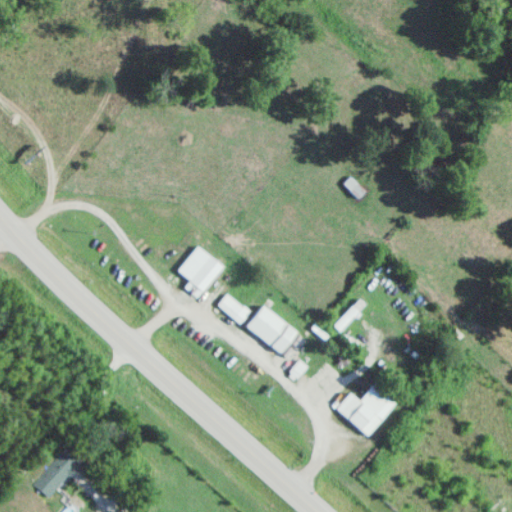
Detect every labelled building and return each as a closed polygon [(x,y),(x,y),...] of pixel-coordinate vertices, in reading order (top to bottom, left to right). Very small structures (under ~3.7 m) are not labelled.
[(348,174),(341,182),(355,197),(363,189),(348,174)] [(195,244),(175,269),(187,278),(181,285),(194,296),(220,265),(195,244)] [(336,331),(362,305),(356,300),(331,325),(336,331)] [(260,304),(243,325),(275,352),(293,331),(260,304)] [(296,358),(285,370),(294,377),(305,365),(296,358)] [(346,391),(332,407),(363,435),(398,395),(376,376),(356,399),(346,391)] [(76,464),(62,450),(31,482),(45,496),(76,464)]
